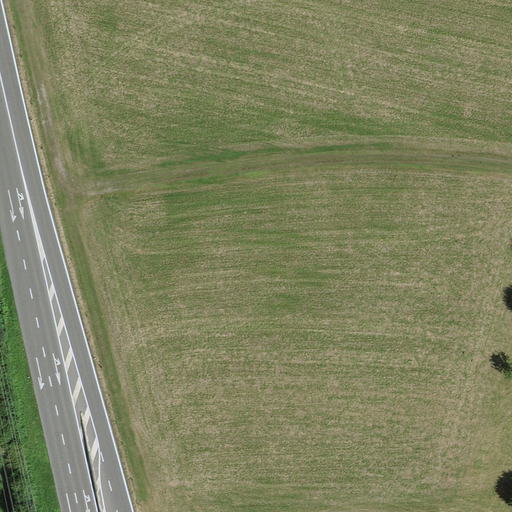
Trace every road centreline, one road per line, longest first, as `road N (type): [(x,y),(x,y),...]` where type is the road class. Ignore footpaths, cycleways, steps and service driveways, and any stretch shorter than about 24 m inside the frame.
road 1 (track): [(21,0),(69,183),(358,157),(511,167)]
road 2 (primary): [(0,95),(107,511)]
